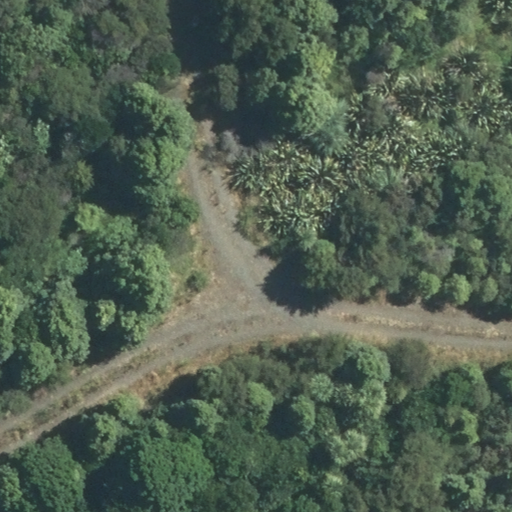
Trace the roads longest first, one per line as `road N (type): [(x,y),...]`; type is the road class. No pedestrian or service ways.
road 1 (track): [(511,334),(280,325),(119,378),(0,437)]
road 2 (track): [(200,0),(198,38),(241,266)]
